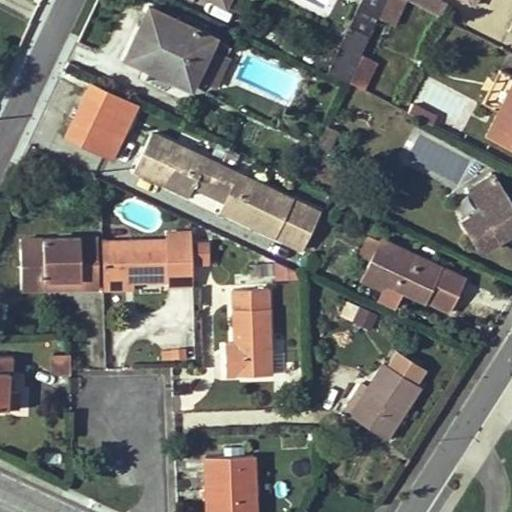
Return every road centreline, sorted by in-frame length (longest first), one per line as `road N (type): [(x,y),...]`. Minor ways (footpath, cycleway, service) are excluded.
road 1 (residential): [(0,147),(69,0)]
road 2 (residential): [(111,382),(156,460),(153,511)]
